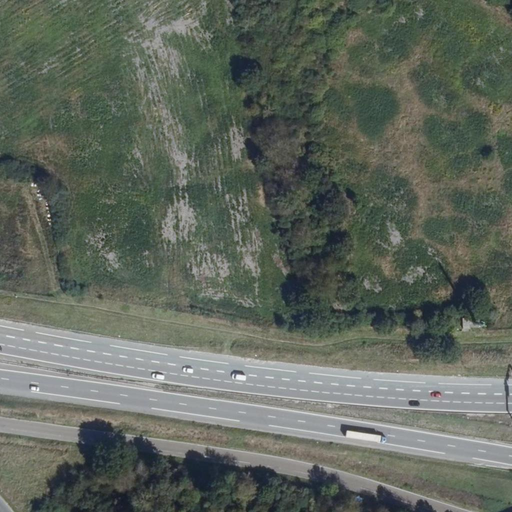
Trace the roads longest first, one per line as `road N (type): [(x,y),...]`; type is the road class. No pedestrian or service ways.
road 1 (trunk): [(0,382),(511,457)]
road 2 (trunk): [(0,422),(317,470),(451,511)]
road 3 (trunk): [(422,397),(219,378),(0,342)]
